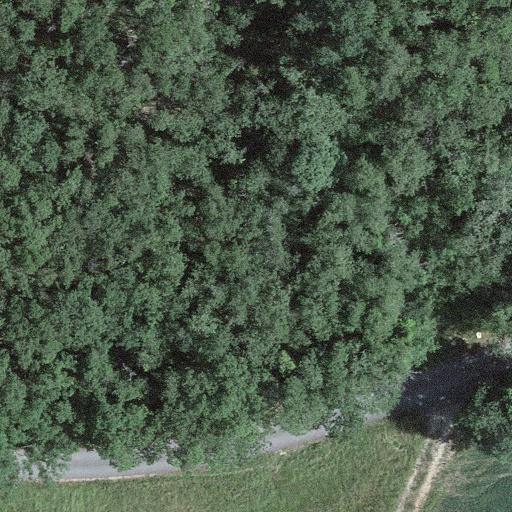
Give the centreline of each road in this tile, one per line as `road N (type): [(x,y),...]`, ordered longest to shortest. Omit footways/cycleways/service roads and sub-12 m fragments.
road 1 (track): [(511,349),(331,425),(157,462),(0,466)]
road 2 (track): [(478,362),(409,511)]
